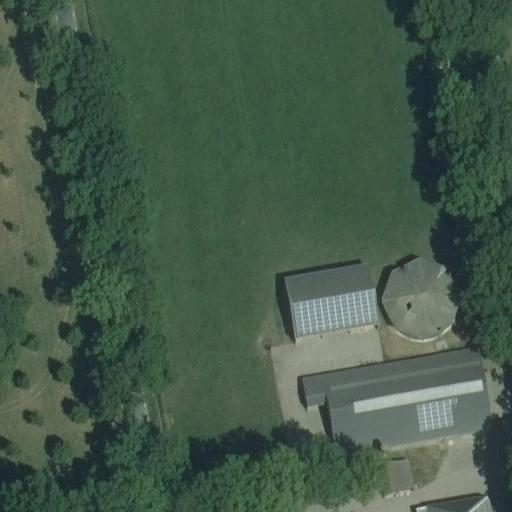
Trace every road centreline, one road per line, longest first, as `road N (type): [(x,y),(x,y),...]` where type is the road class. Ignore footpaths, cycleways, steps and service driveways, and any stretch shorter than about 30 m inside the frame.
road 1 (unclassified): [(153,511),(59,0)]
road 2 (track): [(511,410),(437,0)]
